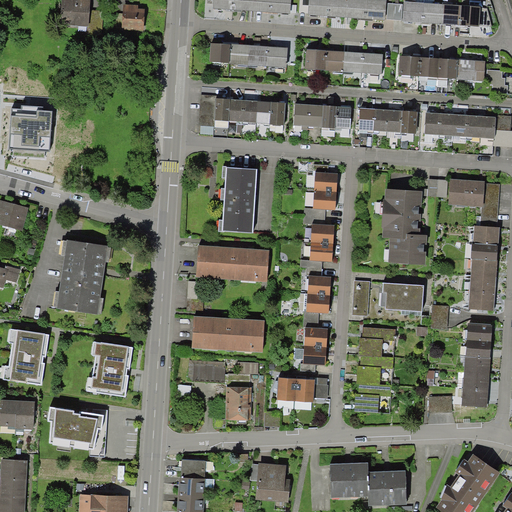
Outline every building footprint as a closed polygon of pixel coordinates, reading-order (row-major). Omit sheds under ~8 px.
[(88,26),(89,0),(61,0),(59,24),(88,26)] [(231,0),(212,0),(212,8),(231,9),(231,0)] [(251,0),(231,0),(231,9),(251,10),(251,0)] [(270,0),(251,0),(251,10),(270,12),(270,0)] [(289,0),(270,0),(270,12),(289,13),(289,0)] [(328,0),(308,0),(308,14),(328,15),(328,0)] [(347,0),(328,0),(328,15),(347,17),(347,0)] [(367,0),(347,0),(347,17),(366,18),(367,0)] [(386,0),(367,0),(366,18),(385,19),(386,0)] [(469,6),(462,5),(461,25),(492,26),(486,8),(483,8),(481,1),(470,0),(469,6)] [(423,3),(405,2),(403,21),(422,22),(423,3)] [(443,4),(423,3),(422,22),(442,23),(443,4)] [(462,5),(443,4),(442,23),(461,25),(462,5)] [(137,6),(124,5),(122,27),(143,29),(144,10),(137,9),(137,6)] [(229,44),(210,43),(209,62),(228,63),(229,44)] [(248,45),(229,44),(228,63),(247,64),(248,45)] [(268,46),(248,45),(247,64),(267,66),(268,46)] [(287,47),(268,46),(267,66),(286,67),(287,47)] [(325,51),(306,49),(305,69),(324,70),(325,51)] [(344,52),(325,51),(324,70),(342,71),(344,52)] [(363,53),(344,52),(342,71),(362,72),(363,53)] [(382,54),(363,53),(362,72),(381,73),(382,54)] [(419,56),(400,55),(399,74),(417,76),(419,56)] [(437,58),(419,56),(417,76),(436,77),(437,58)] [(457,59),(437,58),(436,77),(455,78),(457,59)] [(484,60),(457,59),(455,78),(483,80),(484,60)] [(229,100),(215,99),(213,120),(227,121),(229,100)] [(229,100),(227,121),(242,122),(243,101),(229,100)] [(243,101),(242,122),(256,123),(257,102),(243,101)] [(257,102),(256,123),(270,124),(271,103),(257,102)] [(271,103),(270,124),(284,125),(285,104),(271,103)] [(308,105),(294,104),(292,124),(307,125),(308,105)] [(308,105),(307,125),(321,126),(322,106),(308,105)] [(322,106),(321,126),(335,127),(336,107),(322,106)] [(336,107),(335,127),(349,128),(351,108),(336,107)] [(374,109),(360,108),(359,129),(373,130),(374,109)] [(374,109),(373,130),(387,131),(388,110),(374,109)] [(388,110),(387,131),(401,132),(402,111),(388,110)] [(402,111),(401,132),(415,133),(416,112),(402,111)] [(439,114),(425,113),(424,134),(438,135),(439,114)] [(439,114),(438,135),(452,136),(453,115),(439,114)] [(453,115),(452,136),(466,137),(467,116),(453,115)] [(467,116),(466,137),(480,137),(481,117),(467,116)] [(481,117),(480,137),(494,138),(495,118),(481,117)] [(28,165),(54,167),(56,135),(30,133),(28,165)] [(256,171),(226,169),(222,229),(252,231),(254,201),(251,200),(251,195),(254,195),(256,171)] [(337,192),(338,174),(315,172),(314,190),(337,192)] [(467,180),(450,179),(449,204),(465,205),(467,180)] [(467,180),(465,205),(482,206),(484,181),(467,180)] [(336,209),(337,192),(314,190),(313,208),(336,209)] [(419,214),(421,192),(387,190),(386,201),(381,200),(380,212),(383,213),(383,225),(387,225),(390,228),(389,235),(393,235),(418,237),(419,221),(415,221),(416,213),(419,214)] [(27,208),(0,200),(0,224),(20,230),(27,208)] [(333,243),(335,225),(312,224),(311,242),(333,243)] [(473,243),(497,244),(498,228),(474,226),(473,243)] [(423,263),(425,237),(418,237),(393,235),(392,253),(395,254),(394,262),(423,263)] [(65,240),(55,307),(97,313),(107,246),(65,240)] [(332,261),(333,243),(311,242),(310,259),(332,261)] [(472,259),(496,261),(497,244),(473,243),(472,259)] [(234,249),(198,247),(196,275),(232,278),(234,249)] [(234,249),(232,278),(267,280),(269,252),(234,249)] [(471,275),(495,277),(496,261),(472,259),(471,275)] [(3,270),(0,269),(0,286),(2,287),(5,279),(16,282),(20,270),(4,265),(3,270)] [(330,295),(331,277),(309,275),(308,294),(330,295)] [(470,292),(494,293),(495,277),(471,275),(470,292)] [(422,310),(424,286),(383,283),(383,292),(388,292),(387,307),(422,310)] [(469,308),(493,310),(494,293),(470,292),(469,308)] [(328,313),(330,295),(308,294),(306,312),(328,313)] [(229,319),(194,317),(192,346),(227,348),(229,319)] [(229,319),(227,348),(262,351),(264,321),(229,319)] [(468,339),(490,340),(491,324),(469,322),(468,339)] [(327,347),(328,329),(305,327),(304,345),(327,347)] [(395,329),(363,327),(363,338),(359,337),(358,355),(361,355),(381,357),(382,339),(394,340),(395,329)] [(41,385),(49,335),(11,329),(9,342),(12,342),(8,367),(5,367),(3,379),(41,385)] [(467,355),(489,357),(490,340),(468,339),(467,355)] [(132,347),(94,342),(92,355),(95,355),(91,378),(88,377),(86,391),(125,397),(132,347)] [(326,364),(327,347),(304,345),(303,362),(326,364)] [(381,357),(361,355),(361,366),(357,365),(356,383),(360,383),(379,385),(380,367),(392,368),(393,357),(381,357)] [(465,372),(488,373),(489,357),(467,355),(465,372)] [(464,388),(487,390),(488,373),(465,372),(464,388)] [(296,378),(278,377),(277,399),(295,401),(296,378)] [(296,378),(295,401),(313,402),(315,380),(296,378)] [(379,385),(360,383),(359,394),(355,393),(354,411),(377,413),(378,395),(390,396),(391,385),(379,385)] [(250,387),(228,387),(228,419),(250,419),(250,387)] [(463,405),(486,406),(487,390),(464,388),(463,405)] [(18,401),(0,401),(0,404),(0,425),(16,426),(18,401)] [(35,402),(18,401),(16,426),(16,428),(33,429),(35,402)] [(92,413),(50,406),(47,421),(51,422),(49,443),(90,449),(90,456),(104,457),(108,410),(93,409),(92,413)] [(480,497),(498,472),(473,454),(467,462),(463,460),(456,470),(461,474),(457,481),(480,497)] [(211,460),(181,457),(180,475),(205,477),(205,468),(211,468),(211,460)] [(0,476),(26,477),(26,459),(1,458),(0,470),(0,476)] [(367,462),(330,464),(331,495),(368,494),(367,471),(367,462)] [(285,465),(260,463),(257,496),(287,499),(289,480),(283,480),(285,465)] [(407,502),(405,470),(367,471),(368,494),(369,504),(407,502)] [(205,477),(180,475),(178,493),(201,495),(204,495),(205,486),(213,487),(214,478),(205,477)] [(0,494),(25,495),(26,477),(0,476),(0,494)] [(438,505),(448,511),(469,511),(480,497),(457,481),(452,487),(446,483),(441,496),(443,498),(438,505)] [(511,511),(511,491),(503,503),(507,506),(505,508),(511,511)] [(120,511),(121,495),(82,493),(81,511),(120,511)] [(201,495),(178,493),(176,511),(202,511),(203,505),(200,504),(201,495)] [(0,511),(23,511),(25,495),(0,494),(0,511)]
